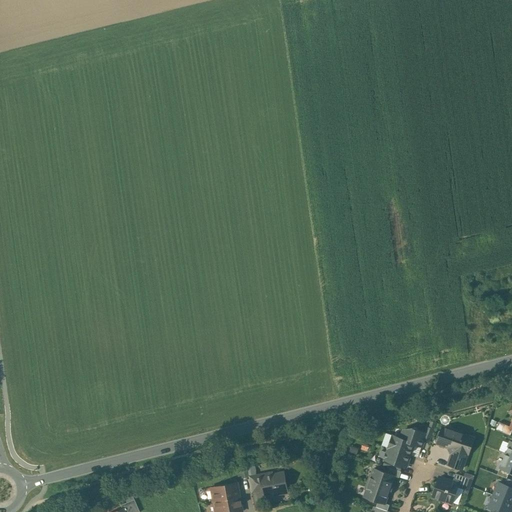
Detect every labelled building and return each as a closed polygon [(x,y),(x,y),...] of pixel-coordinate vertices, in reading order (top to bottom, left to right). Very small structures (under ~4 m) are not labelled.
[(428,427),(427,427),(426,427),(424,432),(426,433),(424,440),(429,442),(434,429),(428,427)] [(473,438),(443,427),(442,431),(440,432),(438,437),(439,440),(438,443),(451,448),(452,451),(448,464),(461,469),(467,453),(468,454),(473,438)] [(415,428),(413,429),(403,430),(400,438),(400,439),(414,444),(421,446),(424,440),(426,433),(424,432),(416,430),(415,428)] [(414,444),(400,439),(400,438),(393,435),(389,447),(410,455),(414,444)] [(410,455),(389,447),(384,459),(402,465),(406,467),(410,455)] [(511,471),(511,453),(504,451),(499,467),(511,471)] [(402,465),(385,459),(383,465),(389,467),(400,471),(402,465)] [(400,471),(389,467),(388,473),(395,475),(394,476),(399,477),(401,471),(400,471)] [(388,473),(373,468),(364,496),(378,501),(385,504),(385,503),(394,476),(395,475),(388,473)] [(283,472),(255,477),(256,487),(257,487),(262,486),(264,495),(269,494),(270,496),(276,494),(276,493),(287,491),(283,472)] [(469,478),(455,473),(452,482),(458,484),(457,487),(465,490),(469,478)] [(255,477),(248,479),(251,492),(258,491),(257,487),(256,487),(255,477)] [(444,480),(440,479),(440,478),(439,477),(435,487),(434,488),(432,492),(433,494),(433,496),(451,502),(457,487),(458,484),(452,482),(445,479),(444,480)] [(493,495),(511,502),(511,487),(505,485),(499,482),(493,495)] [(236,483),(210,488),(214,511),(240,511),(241,511),(236,483)] [(509,511),(511,507),(511,502),(493,495),(488,508),(495,510),(499,511),(509,511)] [(138,511),(133,499),(120,505),(122,509),(123,511),(138,511)] [(385,504),(378,501),(376,507),(387,511),(389,505),(385,503),(385,504)]
